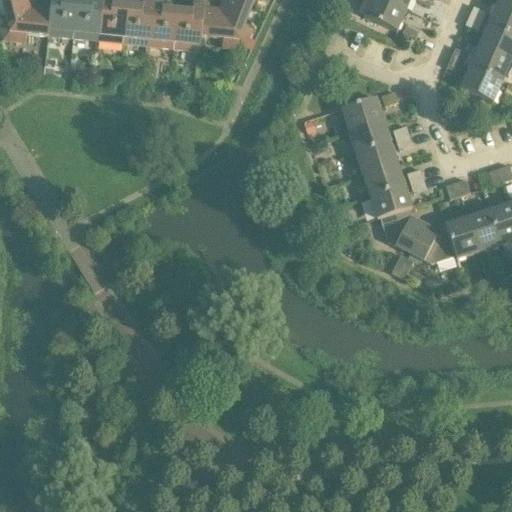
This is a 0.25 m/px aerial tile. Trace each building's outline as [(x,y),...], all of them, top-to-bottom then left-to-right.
[(0,0),(7,26),(0,27),(0,34),(2,43),(3,43),(33,6),(31,0),(0,0)] [(52,9),(48,39),(72,42),(76,3),(62,2),(62,0),(51,0),(50,9),(52,9)] [(89,0),(89,5),(76,3),(72,42),(98,45),(102,0),(89,0)] [(102,0),(98,45),(123,47),(127,9),(112,7),(113,1),(113,0),(102,0)] [(153,0),(153,5),(149,50),(174,53),(178,14),(166,13),(166,6),(165,6),(165,0),(153,0)] [(193,0),(192,16),(178,14),(174,53),(199,55),(201,40),(200,39),(203,10),(204,10),(205,0),(193,0)] [(223,0),(219,12),(204,10),(203,10),(200,39),(201,40),(228,43),(227,52),(244,54),(250,38),(242,35),(255,0),(223,0)] [(407,13),(376,0),(372,0),(363,20),(397,35),(407,13)] [(412,0),(376,0),(407,13),(412,0)] [(434,0),(433,0),(418,0),(417,4),(430,10),(434,0)] [(511,0),(500,0),(497,7),(511,13),(511,0)] [(127,9),(123,47),(149,50),(153,5),(142,4),(142,10),(127,9)] [(3,43),(2,43),(19,45),(20,36),(48,39),(52,9),(50,9),(34,7),(33,6),(3,43)] [(511,13),(497,7),(488,28),(511,38),(511,13)] [(470,19),(483,25),(487,16),(474,10),(470,19)] [(483,25),(470,19),(465,29),(478,34),(483,25)] [(416,42),(420,33),(407,27),(403,37),(416,42)] [(511,38),(488,28),(479,49),(511,63),(511,38)] [(511,63),(479,49),(469,70),(503,85),(511,63)] [(455,52),(451,61),(464,67),(468,57),(455,52)] [(464,67),(451,61),(447,71),(460,77),(464,67)] [(503,85),(469,70),(460,91),(493,106),(503,85)] [(45,71),(45,81),(54,81),(55,72),(45,71)] [(384,109),(398,105),(395,95),(381,99),(384,109)] [(348,134),(383,123),(375,100),(341,112),(348,134)] [(390,145),(383,123),(348,134),(355,156),(390,145)] [(395,143),(409,139),(406,129),(392,133),(395,143)] [(409,139),(395,143),(399,153),(412,149),(409,139)] [(390,145),(355,156),(362,178),(397,167),(390,145)] [(397,167),(362,178),(369,200),(404,188),(397,167)] [(499,171),(504,185),(511,182),(511,176),(509,168),(499,171)] [(504,185),(499,171),(490,175),(494,188),(504,185)] [(409,186),(423,182),(420,172),(406,176),(409,186)] [(426,192),(423,182),(409,186),(413,196),(426,192)] [(456,186),(460,199),(470,196),(466,182),(456,186)] [(460,199),(456,186),(446,189),(450,202),(460,199)] [(411,211),(404,188),(369,200),(376,222),(379,221),(408,212),(411,211)] [(511,243),(511,212),(510,206),(488,213),(499,248),(511,243)] [(408,212),(379,221),(387,244),(409,256),(424,226),(411,219),(408,212)] [(499,248),(488,213),(466,220),(478,255),(499,248)] [(478,255),(466,220),(444,228),(445,231),(455,259),(456,262),(478,255)] [(424,226),(409,256),(431,267),(455,259),(445,231),(437,233),(424,226)] [(397,279),(406,261),(400,258),(391,276),(397,279)] [(413,264),(406,261),(397,279),(403,282),(413,264)]
